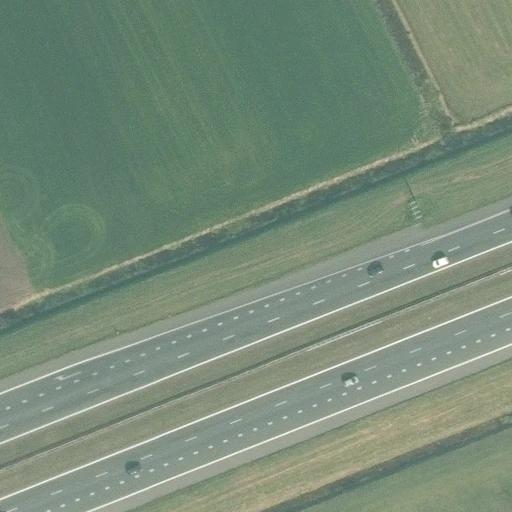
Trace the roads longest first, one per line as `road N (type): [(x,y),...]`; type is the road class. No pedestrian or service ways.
road 1 (motorway): [(511,226),(0,428)]
road 2 (motorway): [(9,511),(511,313)]
